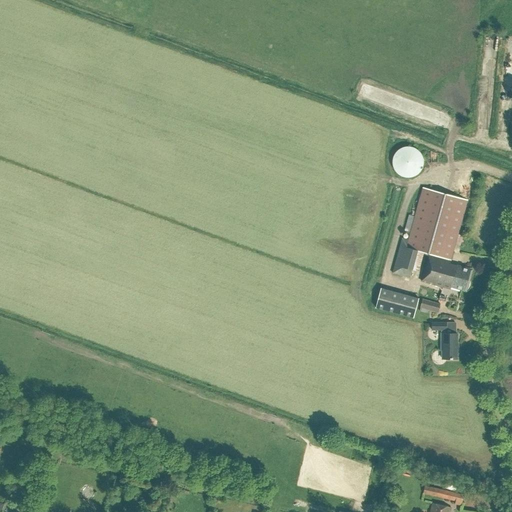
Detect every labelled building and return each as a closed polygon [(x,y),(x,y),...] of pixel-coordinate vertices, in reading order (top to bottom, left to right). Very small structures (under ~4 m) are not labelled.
[(399,175),(405,177),(411,177),(416,176),(420,172),(423,167),(424,161),(422,155),(419,151),(414,147),(409,146),(403,147),(398,150),(394,154),(392,160),(393,166),(395,171),(399,175)] [(402,238),(393,274),(409,278),(412,269),(417,251),(423,252),(423,254),(429,255),(422,281),(450,289),(451,286),(465,290),(470,271),(450,265),(455,244),(458,234),(467,200),(423,188),(415,217),(411,233),(409,240),(402,238)] [(419,300),(382,289),(376,308),(414,319),(419,300)] [(422,299),(420,307),(438,312),(441,305),(422,299)] [(446,334),(446,323),(431,323),(432,331),(441,330),(442,350),(443,350),(443,359),(457,359),(457,334),(446,334)] [(423,339),(427,359),(438,357),(434,337),(423,339)] [(455,504),(461,505),(463,494),(426,486),(424,494),(456,501),(455,504)] [(391,494),(389,503),(396,505),(398,496),(391,494)]
